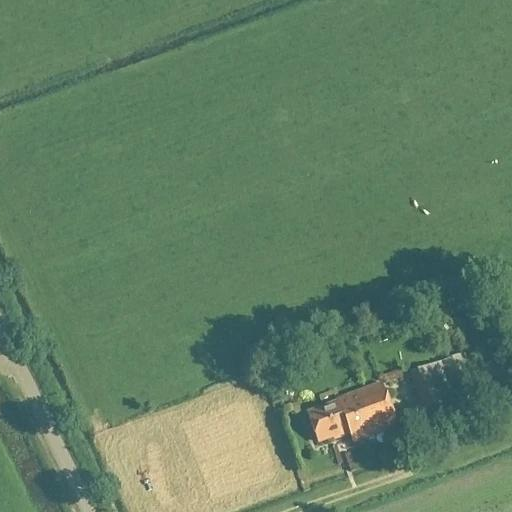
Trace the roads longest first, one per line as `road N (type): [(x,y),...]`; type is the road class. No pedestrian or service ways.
road 1 (track): [(511,433),(298,511)]
road 2 (unclassified): [(88,511),(0,327)]
